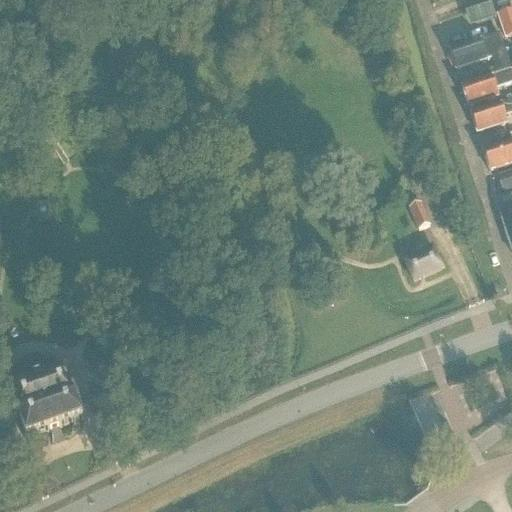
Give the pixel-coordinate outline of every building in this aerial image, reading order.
[(511,12),(498,17),(506,39),(511,36),(511,12)] [(503,47),(499,36),(450,52),(456,71),(486,61),(492,59),(497,76),(511,71),(503,47)] [(511,86),(511,72),(462,89),(468,108),(498,98),(496,92),(511,86)] [(504,118),(511,115),(511,102),(471,116),(477,135),(507,125),(504,118)] [(511,143),(483,153),(489,173),(511,165),(511,143)] [(502,194),(511,191),(511,172),(497,177),(502,194)] [(425,234),(430,232),(429,228),(430,227),(420,205),(409,210),(419,232),(424,230),(425,234)] [(511,205),(497,211),(507,242),(509,242),(511,250),(511,205)] [(432,250),(405,263),(414,283),(442,271),(432,250)] [(26,441),(83,421),(64,369),(16,386),(15,382),(10,384),(9,381),(5,382),(26,441)]
